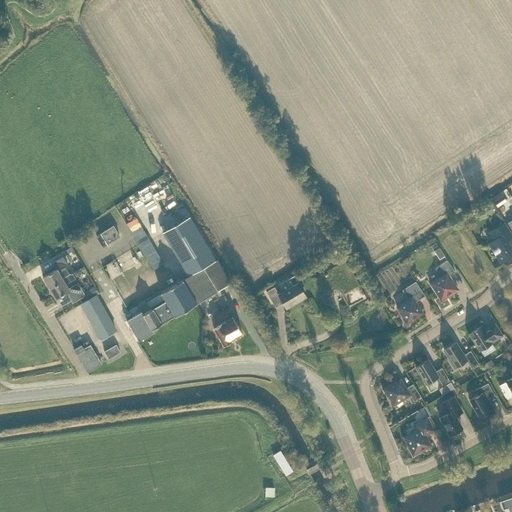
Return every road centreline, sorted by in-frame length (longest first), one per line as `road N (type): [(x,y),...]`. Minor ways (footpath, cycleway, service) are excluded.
road 1 (residential): [(396,472),(364,382),(511,276)]
road 2 (primary): [(86,388),(247,367),(289,376)]
road 3 (residential): [(9,256),(86,388)]
road 4 (primary): [(366,496),(328,409),(289,376)]
road 5 (residential): [(396,472),(422,468),(511,419)]
